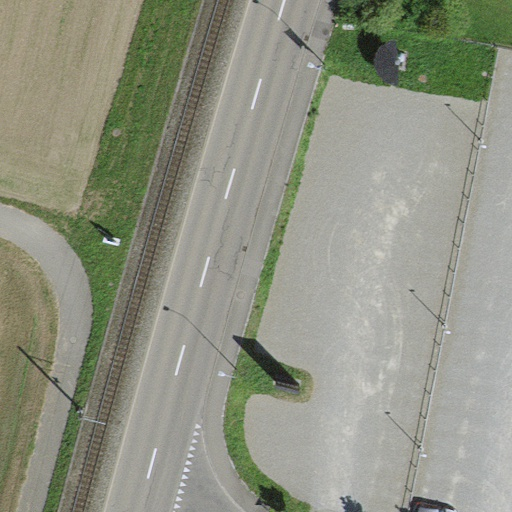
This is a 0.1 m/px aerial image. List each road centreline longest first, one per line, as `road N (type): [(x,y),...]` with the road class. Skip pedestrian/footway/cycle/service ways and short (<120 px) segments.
road 1 (secondary): [(291,0),(136,511)]
road 2 (track): [(0,221),(45,249),(71,317),(29,511)]
